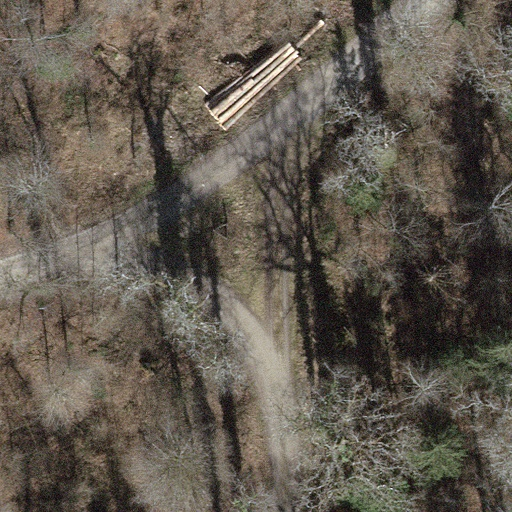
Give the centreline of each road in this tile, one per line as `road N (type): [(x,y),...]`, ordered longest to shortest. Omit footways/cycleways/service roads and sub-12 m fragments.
road 1 (track): [(0,280),(28,276),(209,192),(425,0)]
road 2 (track): [(286,511),(273,135)]
